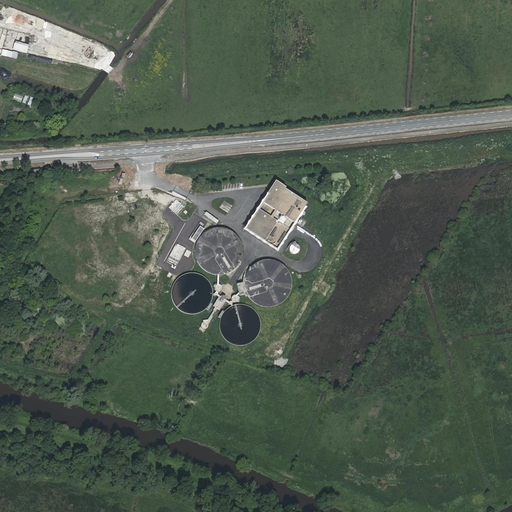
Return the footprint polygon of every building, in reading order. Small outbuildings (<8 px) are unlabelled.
[(25,53),(27,45),(14,41),(11,50),(25,53)] [(15,59),(17,53),(2,49),(0,55),(15,59)] [(20,102),(22,96),(14,93),(11,99),(20,102)] [(29,105),(32,98),(24,95),(22,103),(29,105)] [(307,202),(275,181),(245,227),(278,248),(307,202)] [(244,253),(244,251),(244,246),(242,242),(240,237),(237,234),(235,232),(233,231),(229,229),(225,227),(222,227),(219,226),(214,227),(210,229),(206,231),(204,232),(202,234),(199,238),(198,240),(197,242),(195,247),(195,251),(196,256),(196,258),(197,261),(200,265),(203,269),(206,271),(210,274),(215,275),(220,275),(225,275),(230,273),(234,271),(237,268),(240,265),(242,260),(243,256),(244,253)] [(292,256),(299,249),(292,243),(286,249),(292,256)] [(245,278),(245,283),(245,287),(247,292),(249,296),(252,299),(255,303),(258,304),(260,305),(262,306),(265,306),(269,307),(274,306),(278,305),(282,303),(286,300),(289,296),(290,293),(291,291),(292,287),(293,282),(292,278),(291,273),(289,269),(286,266),(282,263),(278,261),(273,259),(268,259),(264,259),(260,261),(256,263),(254,264),(252,266),(250,268),(249,270),(247,274),(245,278)] [(212,298),(213,293),(212,289),(211,285),(209,282),(207,279),(204,276),(200,275),(196,273),(193,273),(189,273),(185,274),(181,276),(178,279),(175,282),(174,285),(173,289),(172,293),(172,298),(174,301),(175,304),(178,308),(181,310),(184,312),(188,313),(192,314),(195,313),(200,312),(203,310),(207,308),(209,304),(211,301),(212,298)] [(219,295),(212,306),(217,310),(225,299),(219,295)] [(261,329),(262,325),(261,320),(260,317),(258,313),(255,309),(252,307),(248,305),(244,304),(240,304),(236,304),(232,305),(229,307),(226,310),(223,313),(221,317),(220,321),(220,325),(220,329),(221,333),(223,336),(226,340),(229,342),(232,344),(236,345),(241,346),(245,345),(249,344),(253,342),(255,340),(258,337),(260,333),(261,329)] [(198,329),(204,332),(207,324),(202,322),(198,329)]
